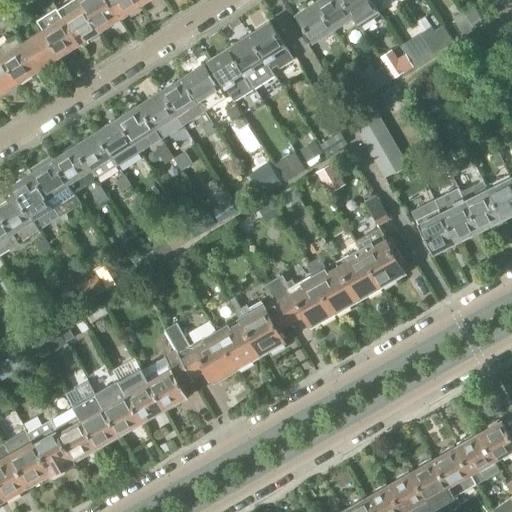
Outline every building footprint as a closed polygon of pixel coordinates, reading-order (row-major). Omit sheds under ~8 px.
[(79,44),(99,31),(79,0),(73,0),(58,10),(63,18),(79,44)] [(79,0),(99,31),(120,18),(108,0),(91,0),(83,5),(80,0),(79,0)] [(108,0),(120,18),(140,5),(136,0),(108,0)] [(334,28),(354,16),(343,0),(320,0),(317,2),(334,28)] [(374,3),(372,0),(343,0),(354,16),(374,3)] [(313,42),(334,28),(317,2),(296,15),(313,42)] [(475,28),(484,23),(473,5),(464,11),(475,28)] [(37,21),(43,31),(60,56),(79,44),(63,18),(58,10),(57,8),(37,21)] [(465,34),(475,28),(464,11),(455,17),(465,34)] [(292,56),(286,45),(271,22),(250,35),(265,59),(267,62),(276,56),(280,63),(292,56)] [(434,53),(453,42),(443,26),(435,32),(431,26),(421,33),(434,53)] [(39,70),(60,56),(43,31),(23,44),(18,35),(17,36),(39,70)] [(414,66),(434,53),(421,33),(401,45),(414,66)] [(253,66),(265,59),(250,35),(230,48),(245,72),(247,75),(256,70),(253,66)] [(19,82),(39,70),(17,36),(0,46),(0,51),(3,56),(19,82)] [(233,79),(245,72),(230,48),(209,61),(226,88),(235,82),(233,79)] [(380,57),(394,78),(413,67),(406,55),(398,60),(392,50),(380,57)] [(0,94),(19,82),(3,56),(0,58),(0,94)] [(205,111),(227,97),(205,63),(183,77),(205,111)] [(374,92),(385,84),(371,65),(361,71),(374,92)] [(365,98),(374,92),(361,71),(352,78),(365,98)] [(183,124),(205,111),(183,77),(162,91),(176,114),(183,124)] [(155,127),(176,114),(162,91),(140,104),(155,127)] [(354,125),(377,112),(371,101),(348,114),(354,125)] [(155,127),(140,104),(119,118),(133,141),(140,152),(162,138),(155,127)] [(242,115),(238,109),(236,105),(226,111),(233,121),(242,115)] [(360,135),(383,122),(377,112),(354,125),(360,135)] [(112,155),(133,141),(119,118),(97,132),(112,155)] [(202,126),(209,137),(218,130),(212,120),(202,126)] [(366,146),(389,133),(383,122),(360,135),(366,146)] [(112,155),(97,132),(76,146),(97,178),(118,165),(112,155)] [(372,156),(395,143),(389,133),(366,146),(372,156)] [(156,149),(166,164),(175,158),(165,143),(156,149)] [(378,167),(401,153),(395,143),(372,156),(378,167)] [(75,192),(97,178),(76,146),(54,160),(75,192)] [(497,167),(505,164),(499,151),(491,155),(497,167)] [(384,177),(407,164),(401,153),(378,167),(384,177)] [(134,163),(144,178),(153,172),(144,156),(134,163)] [(32,173),(60,217),(82,203),(75,192),(54,160),(32,173)] [(347,184),(335,163),(319,173),(332,194),(347,184)] [(60,217),(32,173),(31,174),(28,168),(19,174),(22,180),(11,187),(17,196),(39,230),(60,217)] [(254,182),(262,195),(281,183),(273,170),(254,182)] [(511,178),(511,177),(511,178),(509,174),(499,179),(501,182),(488,189),(503,218),(505,217),(505,219),(511,215),(511,178)] [(125,175),(116,181),(122,192),(132,185),(125,175)] [(451,191),(458,187),(453,175),(445,179),(451,191)] [(110,199),(106,193),(100,184),(91,190),(100,205),(110,199)] [(485,184),(462,195),(463,197),(464,201),(465,201),(480,230),(481,229),(482,231),(492,226),(491,224),(503,218),(488,189),(485,184)] [(301,200),(297,193),(295,190),(281,198),(287,208),(301,200)] [(0,212),(19,242),(39,230),(17,196),(0,207),(0,212)] [(376,196),(366,202),(378,224),(389,218),(376,196)] [(480,230),(465,201),(464,201),(463,197),(452,202),(454,206),(442,212),(456,241),(458,240),(459,242),(469,237),(468,236),(480,230)] [(273,201),(260,209),(267,221),(281,214),(273,201)] [(221,224),(238,213),(232,203),(215,213),(221,224)] [(456,241),(442,212),(441,213),(439,209),(430,214),(432,217),(418,224),(433,253),(436,252),(437,254),(446,249),(445,247),(456,241)] [(0,254),(19,242),(0,212),(0,254)] [(34,240),(43,255),(53,249),(43,234),(34,240)] [(360,249),(382,288),(397,279),(395,275),(404,271),(399,263),(403,260),(390,238),(386,240),(383,236),(360,249)] [(326,244),(333,256),(339,253),(332,241),(326,244)] [(150,265),(163,257),(157,247),(145,255),(150,265)] [(366,297),(382,288),(360,249),(337,262),(357,298),(364,294),(366,297)] [(189,250),(175,258),(181,269),(195,260),(189,250)] [(98,275),(107,290),(128,278),(116,257),(95,270),(98,275)] [(337,262),(326,268),(320,257),(307,264),(313,275),(313,276),(335,314),(351,305),(349,302),(357,298),(337,262)] [(0,267),(0,277),(2,281),(12,275),(5,264),(0,267)] [(97,275),(77,287),(87,302),(107,291),(97,275)] [(313,276),(296,285),(292,279),(287,282),(283,275),(266,284),(274,298),(289,325),(305,316),(310,324),(318,320),(320,323),(335,314),(313,276)] [(274,298),(246,314),(242,307),(241,307),(235,296),(229,299),(240,317),(239,318),(259,353),(267,348),(269,352),(285,342),(279,331),(289,325),(274,298)] [(108,309),(104,302),(93,307),(97,315),(108,309)] [(252,357),(259,353),(239,318),(216,331),(238,370),(254,360),(252,357)] [(216,331),(197,342),(184,319),(165,330),(174,346),(176,350),(193,380),(208,371),(212,379),(221,375),(223,378),(238,370),(216,331)] [(70,330),(62,334),(66,342),(75,337),(70,330)] [(174,346),(140,365),(142,368),(149,381),(165,409),(166,408),(167,410),(178,404),(177,402),(188,396),(182,386),(193,380),(176,350),(174,346)] [(0,363),(0,376),(2,380),(22,369),(14,355),(0,363)] [(165,409),(149,381),(142,368),(119,381),(126,394),(142,422),(143,421),(144,423),(156,416),(155,414),(165,409)] [(142,422),(126,394),(119,381),(96,393),(120,434),(121,434),(122,436),(133,430),(132,427),(142,422)] [(109,440),(120,434),(96,393),(75,405),(74,406),(79,416),(97,447),(98,446),(100,449),(111,442),(109,440)] [(87,453),(97,447),(79,416),(69,422),(71,425),(59,432),(76,462),(88,455),(87,453)] [(494,461),(495,460),(503,456),(505,459),(511,455),(511,439),(502,421),(500,423),(498,421),(488,427),(489,428),(479,434),(494,461)] [(76,462),(59,432),(58,432),(57,430),(34,443),(53,475),(76,462)] [(494,461),(479,434),(478,435),(477,433),(466,439),(467,441),(457,447),(478,485),(500,473),(494,461)] [(53,475),(34,443),(33,440),(10,453),(29,486),(31,484),(32,487),(43,481),(41,478),(51,473),(53,475)] [(29,486),(10,453),(4,443),(0,444),(0,487),(6,499),(9,497),(10,500),(21,494),(19,491),(29,486)] [(478,485),(457,447),(455,448),(453,446),(443,452),(444,454),(434,460),(455,498),(478,485)] [(455,498),(434,460),(432,461),(431,459),(420,465),(421,467),(411,473),(432,510),(455,498)] [(429,511),(432,510),(411,473),(410,473),(409,472),(398,478),(399,480),(389,485),(403,511),(429,511)] [(403,511),(389,485),(387,486),(386,484),(375,490),(376,492),(366,498),(365,497),(373,511),(403,511)] [(343,511),(373,511),(365,497),(352,505),(352,506),(343,511)]
